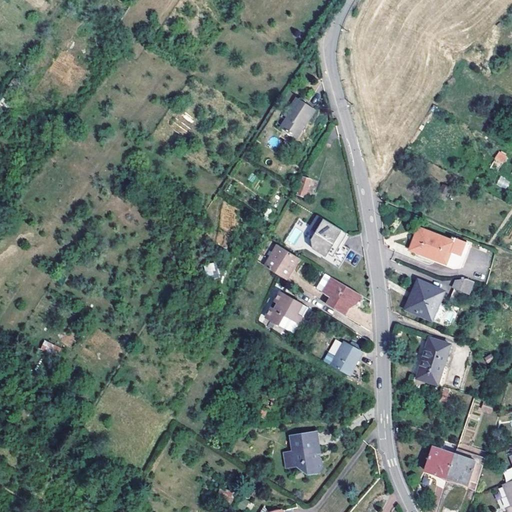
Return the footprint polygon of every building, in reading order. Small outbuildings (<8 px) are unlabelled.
[(299,98),(287,117),(290,119),(284,129),(298,138),(306,126),(308,127),(318,110),(299,98)] [(498,170),(501,164),(494,159),(490,165),(498,170)] [(309,180),(302,177),(298,189),(296,194),(304,196),(309,180)] [(500,177),(497,184),(506,188),(510,181),(500,177)] [(319,257),(335,267),(347,248),(342,244),(335,240),(341,230),(314,214),(307,227),(313,231),(308,239),(309,248),(321,254),(319,257)] [(456,239),(454,243),(419,229),(411,250),(446,264),(445,266),(454,270),(461,271),(471,245),(456,239)] [(348,234),(341,230),(335,240),(342,244),(348,234)] [(300,259),(277,245),(272,255),(272,257),(266,268),(276,274),(285,279),(292,267),(295,268),(300,259)] [(215,262),(204,265),(208,279),(219,276),(215,262)] [(285,279),(288,281),(295,268),(292,267),(285,279)] [(328,286),(333,279),(326,274),(316,290),(325,296),(330,288),(328,286)] [(354,310),(357,308),(360,305),(365,298),(361,295),(333,279),(328,286),(330,288),(325,296),(331,300),(328,305),(349,318),(354,310)] [(469,294),(475,282),(467,279),(458,280),(455,288),(469,294)] [(439,324),(447,306),(440,302),(444,293),(419,282),(407,309),(439,324)] [(300,325),(309,310),(280,292),(265,318),(281,328),(287,318),(300,325)] [(300,325),(287,318),(281,328),(294,336),(300,325)] [(440,384),(451,345),(430,338),(419,379),(440,384)] [(58,356),(61,348),(44,340),(40,348),(58,356)] [(332,366),(350,376),(355,366),(362,354),(357,351),(351,347),(344,343),(336,358),(332,366)] [(332,366),(336,358),(329,355),(325,362),(332,366)] [(355,366),(350,376),(360,382),(361,370),(355,366)] [(508,382),(511,373),(497,369),(494,377),(508,382)] [(269,409),(274,398),(261,393),(257,404),(254,403),(250,413),(260,417),(265,408),(269,409)] [(320,453),(316,433),(305,435),(302,433),(301,436),(290,439),(293,453),(286,455),(289,469),(296,468),(308,475),(318,473),(323,469),(321,460),(319,459),(317,459),(316,454),(320,453)] [(448,478),(455,454),(433,446),(426,470),(448,478)] [(485,458),(486,455),(474,450),(472,454),(457,449),(455,454),(448,478),(468,485),(468,482),(477,485),(485,458)] [(510,508),(504,510),(504,511),(511,511),(511,481),(501,487),(510,508)] [(89,490),(81,486),(77,495),(86,498),(89,490)]
